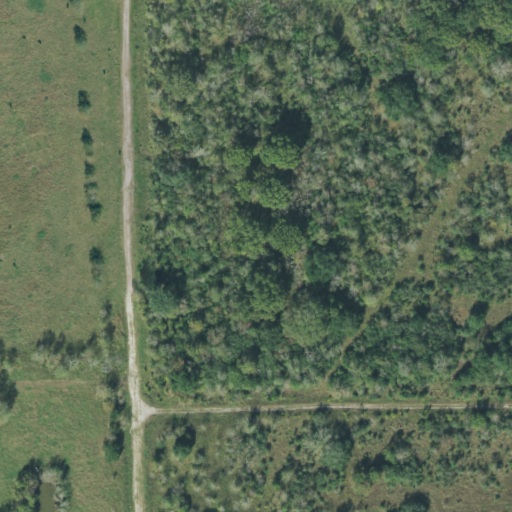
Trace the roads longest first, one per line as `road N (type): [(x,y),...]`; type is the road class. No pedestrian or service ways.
road 1 (track): [(123,0),(137,511)]
road 2 (track): [(135,413),(511,406)]
road 3 (track): [(0,374),(132,374)]
